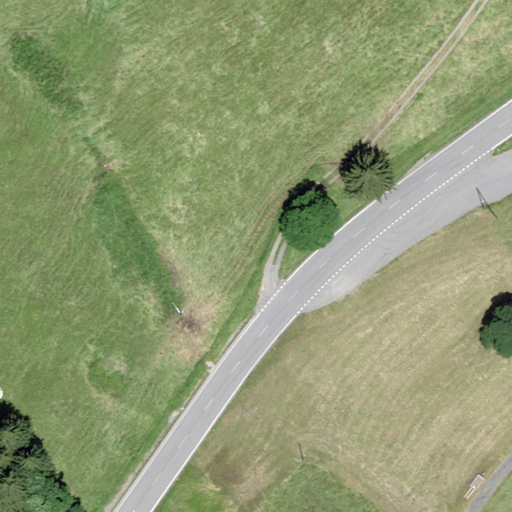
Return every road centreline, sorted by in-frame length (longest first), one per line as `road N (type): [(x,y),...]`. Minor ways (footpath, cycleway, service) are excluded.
road 1 (primary): [(132,511),(276,311),(354,236),(511,116)]
road 2 (track): [(480,0),(297,215),(265,285),(276,311)]
